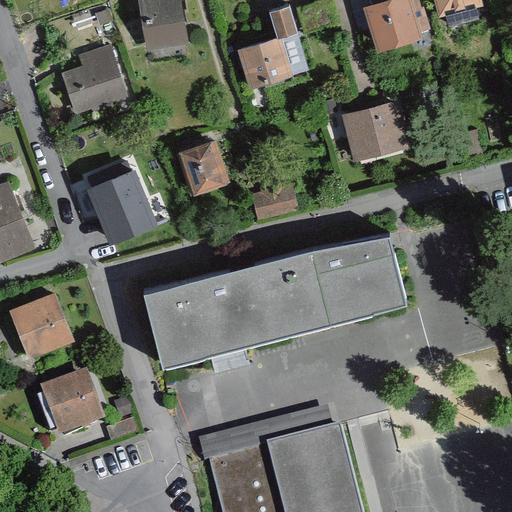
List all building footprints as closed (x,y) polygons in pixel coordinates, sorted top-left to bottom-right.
[(179,0),(139,0),(153,65),(192,57),(179,0)] [(422,0),(399,0),(365,8),(377,61),(433,49),(422,0)] [(486,0),(436,0),(440,20),(489,11),(486,0)] [(295,7),(273,14),(282,40),(303,34),(295,7)] [(282,40),(243,50),(254,91),(293,80),(282,40)] [(112,44),(56,64),(75,119),(132,99),(112,44)] [(370,109),(345,115),(358,168),(412,154),(399,102),(370,109)] [(217,135),(180,148),(196,196),(234,183),(217,135)] [(136,170),(89,188),(111,246),(159,228),(136,170)] [(278,175),(261,178),(257,179),(259,190),(250,192),(256,220),(301,210),(296,185),(281,188),(278,175)] [(9,181),(0,185),(0,257),(4,267),(40,252),(9,181)] [(387,223),(143,282),(161,356),(405,297),(389,229),(387,223)] [(57,292),(10,308),(29,361),(76,344),(57,292)] [(86,374),(41,389),(59,444),(105,429),(86,374)] [(115,407),(123,425),(136,421),(129,403),(115,407)] [(364,511),(341,421),(208,458),(223,511),(364,511)]
